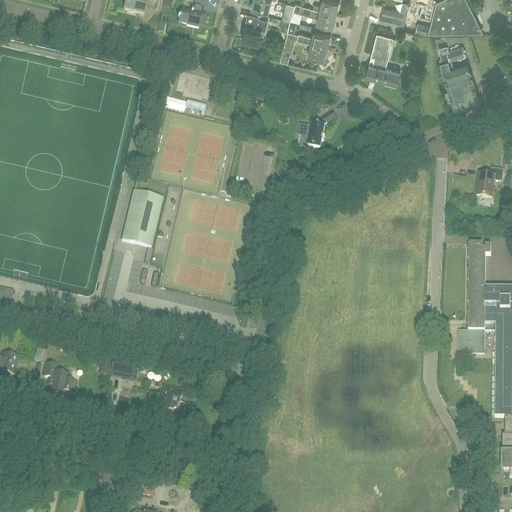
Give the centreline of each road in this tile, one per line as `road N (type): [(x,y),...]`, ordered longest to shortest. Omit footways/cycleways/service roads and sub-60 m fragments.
road 1 (residential): [(463,493),(456,434),(429,379),(442,136)]
road 2 (tertiary): [(255,371),(281,233),(293,212),(332,183),(420,145)]
road 3 (residential): [(255,371),(0,316)]
road 4 (unclassified): [(0,488),(144,443)]
road 5 (residential): [(144,443),(17,408)]
road 6 (residential): [(217,57),(91,26)]
road 7 (residential): [(341,88),(217,57)]
